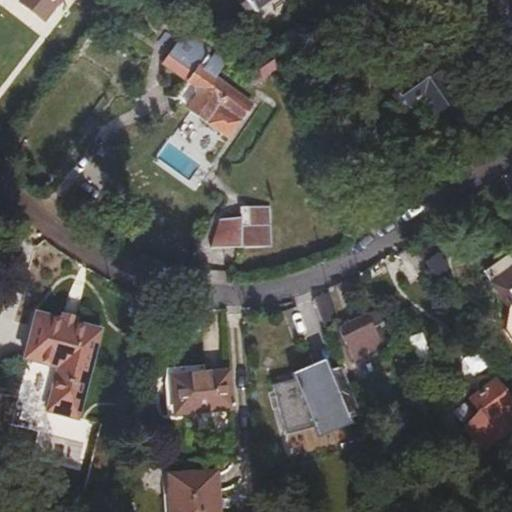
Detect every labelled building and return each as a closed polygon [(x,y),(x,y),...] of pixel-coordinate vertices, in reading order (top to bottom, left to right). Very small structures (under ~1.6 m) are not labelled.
[(52,0),(14,0),(12,3),(36,22),(52,0)] [(228,0),(237,13),(257,0),(228,0)] [(369,13),(386,1),(385,0),(365,0),(362,2),(369,13)] [(176,116),(196,130),(221,96),(201,81),(208,71),(195,61),(188,71),(182,68),(189,58),(165,41),(146,66),(188,98),(176,116)] [(280,63),(287,72),(296,66),(290,56),(280,63)] [(422,59),(406,56),(402,71),(380,87),(401,115),(413,106),(421,116),(429,111),(431,109),(434,106),(438,98),(426,83),(429,68),(421,66),(422,59)] [(277,80),(287,72),(280,63),(270,70),(277,80)] [(221,96),(196,130),(213,143),(237,109),(221,96)] [(104,243),(120,221),(105,210),(89,232),(104,243)] [(195,248),(258,247),(257,211),(240,212),(240,230),(232,229),(229,224),(207,224),(195,248)] [(420,264),(405,243),(393,252),(408,273),(420,264)] [(511,302),(511,269),(508,264),(484,282),(499,306),(511,303),(511,302)] [(317,295),(303,302),(313,323),(313,324),(326,317),(317,295)] [(299,334),(314,326),(313,324),(313,323),(303,302),(288,309),(299,334)] [(511,303),(499,306),(497,331),(510,348),(511,346),(511,332),(509,328),(511,303)] [(368,335),(380,328),(370,310),(331,333),(339,350),(350,344),(356,356),(374,346),(368,335)] [(101,329),(39,313),(27,358),(60,367),(49,409),(78,417),(101,329)] [(153,407),(210,405),(209,370),(153,372),(153,407)] [(298,392),(310,385),(304,372),(265,390),(278,422),(305,409),(298,392)] [(470,403),(486,428),(503,417),(499,410),(506,405),(486,374),(462,390),(470,403)] [(469,438),(486,428),(470,403),(454,413),(469,438)] [(204,511),(204,473),(150,475),(149,491),(155,491),(154,511),(204,511)] [(149,491),(150,475),(145,476),(145,511),(154,511),(155,491),(149,491)]
